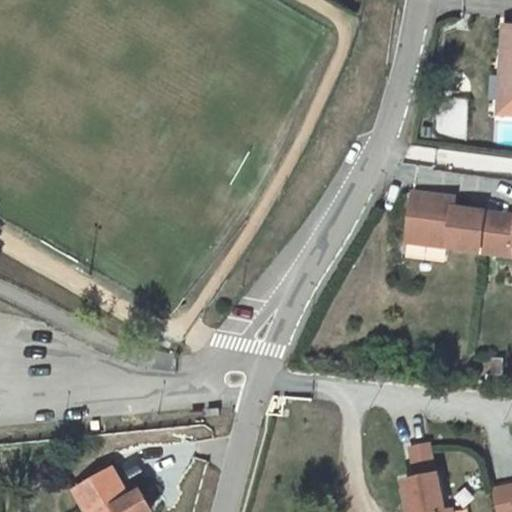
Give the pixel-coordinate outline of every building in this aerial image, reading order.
[(511,27),(499,27),(497,65),(504,65),(502,104),(511,104),(511,27)] [(409,195),(404,235),(447,240),(445,250),(511,259),(511,252),(511,219),(451,211),(453,201),(409,195)] [(404,235),(403,245),(445,250),(447,240),(404,235)] [(489,362),(489,378),(500,379),(500,362),(489,362)] [(411,446),(415,476),(437,474),(434,443),(411,446)] [(119,464),(83,485),(98,511),(146,511),(146,510),(159,502),(147,482),(134,490),(119,464)] [(454,511),(448,474),(403,481),(407,511),(454,511)] [(511,511),(511,481),(492,485),(497,511),(511,511)]
